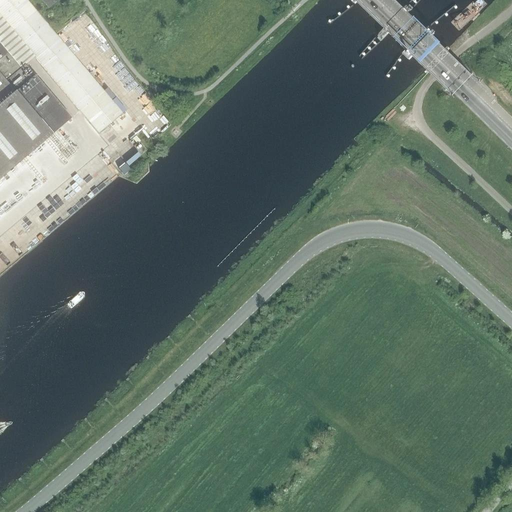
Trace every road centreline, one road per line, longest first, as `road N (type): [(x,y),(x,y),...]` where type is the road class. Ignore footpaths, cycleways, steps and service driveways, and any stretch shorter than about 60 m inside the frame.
road 1 (unclassified): [(511,320),(410,237),(376,228),(332,235),(25,511)]
road 2 (unclassified): [(511,212),(426,131),(415,105),(432,78),(511,8)]
road 3 (unknown): [(0,26),(86,121),(91,137),(89,150),(0,225)]
road 4 (primary): [(511,145),(366,0)]
